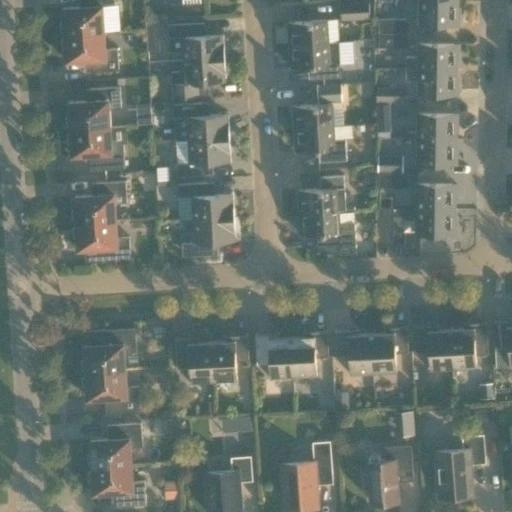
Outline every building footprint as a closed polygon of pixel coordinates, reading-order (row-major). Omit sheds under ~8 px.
[(65,34),(105,31),(103,5),(115,4),(114,0),(84,0),(85,5),(63,7),(65,34)] [(370,19),(369,0),(341,2),(342,20),(370,19)] [(460,24),(460,0),(420,0),(420,23),(455,24),(460,24)] [(374,32),(408,31),(408,17),(374,17),(374,32)] [(290,44),(329,42),(328,19),(288,21),(290,44)] [(198,35),(197,22),(169,24),(171,50),(185,49),(185,59),(225,57),(224,40),(222,41),(222,33),(198,35)] [(105,31),(65,34),(66,60),(88,59),(89,71),(119,69),(118,48),(106,48),(105,31)] [(408,31),(374,32),(374,46),(408,46),(408,31)] [(329,42),(290,44),(291,67),(314,66),(314,78),(340,76),(339,53),(330,54),(329,42)] [(459,69),(459,44),(455,44),(420,43),(419,56),(406,56),(406,68),(459,69)] [(225,57),(185,59),(186,70),(172,71),(174,96),(202,94),(201,82),(224,80),(224,73),(226,73),(225,57)] [(459,93),(459,69),(406,68),(406,81),(419,81),(419,93),(454,94),(454,93),(459,93)] [(342,100),(341,83),(317,84),(319,102),(342,100)] [(71,128),(111,125),(110,108),(122,108),(121,86),(91,88),(91,100),(69,101),(71,128)] [(405,87),(376,86),(376,102),(405,103),(405,87)] [(190,139),(230,136),(229,120),(227,120),(226,113),(203,114),(202,102),(174,103),(175,116),(189,116),(190,139)] [(295,128),(334,126),(333,103),(293,105),(295,128)] [(377,117),(391,116),(390,103),(376,103),(377,117)] [(418,138),(458,139),(458,114),(454,114),(454,113),(419,113),(418,138)] [(111,125),(71,128),(72,155),(94,153),(95,169),(125,167),(124,142),(112,143),(111,125)] [(334,126),(295,128),(296,151),(319,149),(319,161),(347,160),(346,137),(335,138),(334,126)] [(230,136),(190,139),(192,162),(178,162),(178,175),(206,174),(206,161),(229,160),(229,153),(231,153),(230,136)] [(458,163),(458,139),(418,138),(418,163),(453,164),(453,163),(458,163)] [(377,171),(402,172),(402,155),(378,155),(377,171)] [(169,166),(157,166),(158,181),(170,180),(169,166)] [(408,173),(379,172),(378,186),(407,187),(408,173)] [(300,212),(339,209),(347,209),(345,187),(344,174),(320,175),(321,188),(299,189),(300,212)] [(77,222),(116,219),(115,203),(127,202),(126,180),(96,182),(97,194),(75,195),(77,222)] [(195,218),(235,216),(234,200),(232,200),(231,193),(208,194),(207,181),(179,183),(180,196),(194,195),(195,218)] [(417,208),(457,208),(457,184),(453,184),(453,183),(418,183),(417,208)] [(393,239),(393,208),(380,208),(380,239),(393,239)] [(457,233),(457,208),(417,208),(417,233),(452,233),(457,233)] [(340,223),(339,209),(300,212),(301,234),(324,233),(325,249),(341,248),(341,253),(357,252),(355,222),(340,223)] [(235,216),(195,218),(196,241),(182,242),(183,255),(211,254),(210,241),(234,240),(233,232),(236,232),(235,216)] [(116,219),(77,222),(78,249),(100,247),(101,259),(131,257),(130,236),(118,236),(116,219)] [(511,324),(509,325),(509,320),(495,321),(497,366),(511,364),(511,324)] [(451,328),(454,368),(477,367),(476,354),(489,353),(487,321),(473,322),(473,327),(451,328)] [(454,368),(451,328),(429,329),(429,324),(415,325),(417,351),(429,351),(430,369),(454,368)] [(372,332),(374,372),(397,371),(396,358),(409,357),(407,325),(393,326),(394,331),(372,332)] [(86,371),(126,369),(125,351),(137,351),(135,327),(105,329),(106,343),(84,344),(86,371)] [(374,372),(372,332),(349,334),(349,328),(335,329),(337,355),(349,355),(350,374),(374,372)] [(292,337),(294,377),(317,375),(316,357),(329,356),(327,329),(313,330),(314,335),(292,337)] [(294,377),(292,337),(270,338),(269,332),(256,333),(257,364),(270,363),(270,378),(294,377)] [(212,341),(214,380),(237,379),(236,361),(249,360),(248,334),(234,334),(234,340),(212,341)] [(214,380),(212,341),(190,342),(190,336),(176,337),(177,368),(190,367),(191,382),(214,380)] [(126,369),(86,371),(87,398),(109,397),(110,413),(140,412),(139,385),(127,386),(126,369)] [(494,398),(493,382),(480,383),(480,398),(494,398)] [(336,408),(349,407),(348,390),(335,391),(336,408)] [(402,431),(416,430),(415,407),(400,408),(402,431)] [(237,418),(238,433),(253,431),(252,417),(237,418)] [(92,466),(132,463),(131,446),(143,445),(141,422),(111,424),(112,438),(90,439),(92,466)] [(436,451),(439,496),(473,493),(470,464),(486,462),(484,433),(462,435),(463,449),(436,451)] [(285,508),(318,505),(316,475),(333,474),(331,440),(313,441),(314,461),(282,464),(285,508)] [(385,459),(368,460),(369,473),(364,473),(365,488),(370,488),(371,501),(399,499),(397,476),(413,474),(411,445),(384,447),(385,459)] [(253,480),(251,455),(231,456),(232,470),(205,472),(208,511),(225,511),(241,511),(239,481),(253,480)] [(132,463),(92,466),(94,493),(116,491),(116,505),(146,503),(145,480),(133,480),(132,463)] [(178,497),(177,480),(165,481),(166,498),(178,497)]
